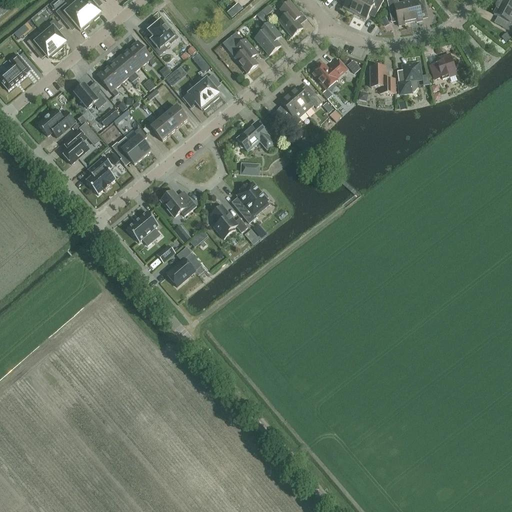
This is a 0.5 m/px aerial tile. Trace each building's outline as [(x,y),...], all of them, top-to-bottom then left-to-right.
[(57,9),(64,2),(62,0),(59,0),(53,5),(57,9)] [(76,6),(91,23),(93,21),(94,22),(99,18),(98,17),(101,15),(101,14),(92,3),(95,0),(81,0),(82,1),(76,6)] [(345,4),(343,9),(354,15),(362,0),(338,0),(339,0),(345,4)] [(369,0),(362,0),(354,15),(366,21),(368,16),(374,19),(384,1),(382,0),(370,0),(369,0)] [(395,0),(387,2),(391,17),(396,16),(399,27),(405,26),(405,24),(410,23),(406,3),(399,5),(397,0),(395,0)] [(420,10),(425,9),(423,0),(411,0),(412,2),(406,3),(410,23),(416,22),(416,23),(422,22),(420,10)] [(498,2),(497,5),(511,12),(511,0),(501,0),(501,1),(498,2)] [(294,19),(299,14),(290,3),(281,10),(286,16),(279,23),(292,38),(303,29),(294,19)] [(502,28),(511,33),(511,12),(497,5),(495,8),(496,10),(494,15),(506,22),(502,28)] [(91,23),(76,6),(70,11),(66,6),(57,14),(66,25),(71,21),(80,31),(80,32),(81,32),(83,30),(84,31),(89,26),(88,25),(91,23)] [(50,31),(44,36),(58,53),(64,48),(63,46),(66,44),(58,33),(62,30),(55,20),(46,27),(50,31)] [(170,29),(163,21),(162,22),(161,20),(154,26),(155,28),(151,31),(157,38),(151,43),(161,55),(168,49),(166,46),(172,41),(173,43),(180,38),(172,28),(170,29)] [(275,30),(269,24),(264,28),(266,30),(255,40),(269,57),(281,47),(276,42),(281,38),(275,30)] [(14,36),(18,40),(23,36),(19,32),(14,36)] [(58,53),(44,36),(39,41),(35,37),(27,44),(35,53),(39,49),(48,59),(51,57),(52,58),(58,53)] [(248,75),(258,66),(252,59),(257,55),(245,41),(236,48),(241,54),(235,59),(248,75)] [(152,60),(137,43),(127,51),(141,68),(148,63),(152,67),(156,64),(152,60)] [(135,74),(141,68),(127,51),(117,60),(135,81),(139,79),(135,74)] [(9,63),(13,68),(0,78),(0,82),(8,92),(8,93),(9,92),(26,77),(26,78),(27,77),(26,76),(31,72),(25,65),(18,56),(17,56),(12,60),(9,63)] [(443,81),(457,76),(450,56),(436,61),(437,65),(430,68),(435,80),(442,78),(443,81)] [(132,84),(135,81),(117,60),(107,68),(122,85),(128,79),(132,84)] [(204,71),(210,68),(206,62),(201,65),(204,71)] [(324,66),(313,75),(327,91),(338,82),(336,81),(347,72),(339,62),(328,71),(324,66)] [(360,69),(356,64),(350,70),(354,75),(360,69)] [(416,79),(421,78),(419,65),(406,67),(406,70),(404,71),(397,72),(400,95),(411,94),(414,93),(417,90),(417,87),(416,82),(416,79)] [(122,85),(107,68),(97,77),(111,94),(115,98),(119,95),(115,91),(122,85)] [(395,95),(395,81),(385,81),(385,69),(381,69),(381,68),(375,68),(374,69),(371,69),(371,89),(380,89),(380,95),(395,95)] [(170,80),(174,87),(180,83),(176,76),(170,80)] [(198,88),(212,105),(219,99),(218,97),(220,96),(215,90),(215,88),(220,85),(212,76),(198,88)] [(85,87),(75,95),(88,111),(94,106),(98,111),(107,104),(99,94),(94,98),(85,87)] [(204,111),(212,105),(198,88),(183,100),(190,109),(195,106),(197,106),(201,111),(203,110),(204,111)] [(298,88),(289,96),(305,115),(314,107),(316,110),(322,104),(314,95),(308,100),(298,88)] [(291,115),(286,119),(294,128),(299,124),(302,122),(300,119),(305,115),(289,96),(280,103),(291,115)] [(168,115),(180,129),(188,122),(176,108),(168,115)] [(57,139),(64,133),(75,123),(66,113),(61,117),(56,111),(50,117),(48,115),(43,120),(44,122),(38,127),(47,138),(52,134),(57,139)] [(113,111),(106,116),(100,121),(106,127),(112,122),(118,117),(113,111)] [(159,122),(171,136),(180,129),(168,115),(159,122)] [(98,121),(95,124),(100,131),(104,127),(98,121)] [(171,136),(159,122),(151,129),(163,143),(171,136)] [(237,141),(240,145),(240,146),(239,147),(240,149),(241,149),(243,150),(244,149),(247,153),(260,142),(267,151),(274,145),(267,136),(257,124),(237,141)] [(130,144),(143,159),(151,152),(143,142),(147,139),(139,129),(135,133),(138,138),(130,144)] [(63,145),(67,150),(62,154),(72,166),(89,151),(82,144),(86,140),(79,132),(63,145)] [(143,159),(130,144),(126,139),(118,145),(117,145),(112,149),(122,160),(126,157),(134,166),(143,159)] [(88,172),(92,177),(86,182),(86,183),(98,196),(103,191),(104,192),(104,193),(105,193),(112,187),(111,187),(110,186),(115,181),(116,181),(108,172),(113,168),(104,158),(88,172)] [(243,166),(243,174),(258,175),(258,167),(243,166)] [(237,198),(245,206),(238,212),(249,225),(256,219),(253,215),(268,203),(266,201),(268,199),(263,194),(262,195),(253,185),(253,184),(252,185),(248,189),(246,187),(241,191),(242,193),(237,197),(237,198)] [(183,204),(173,192),(161,202),(174,219),(180,214),(184,218),(196,208),(189,199),(183,204)] [(234,231),(236,228),(241,235),(248,229),(240,219),(235,223),(221,207),(211,216),(218,225),(214,228),(224,241),(235,232),(234,231)] [(127,230),(139,244),(159,228),(147,214),(127,230)] [(174,233),(184,246),(191,240),(181,227),(174,233)] [(157,257),(163,264),(174,254),(169,247),(157,257)] [(166,276),(177,289),(195,273),(185,261),(191,255),(186,249),(177,257),(181,263),(166,276)]
